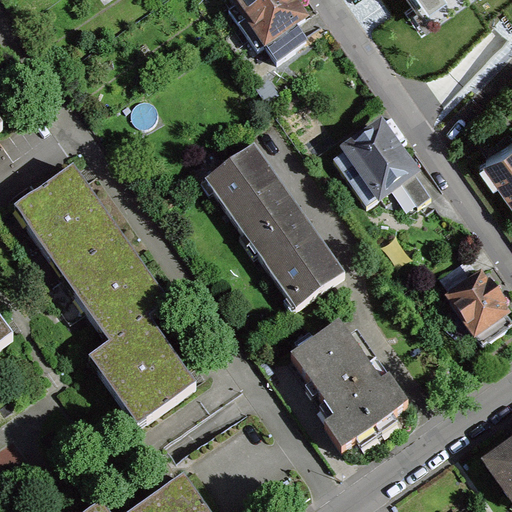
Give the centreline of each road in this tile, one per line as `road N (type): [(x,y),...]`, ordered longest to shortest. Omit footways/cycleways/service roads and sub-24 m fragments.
road 1 (residential): [(511,269),(320,0)]
road 2 (residential): [(511,418),(375,511)]
